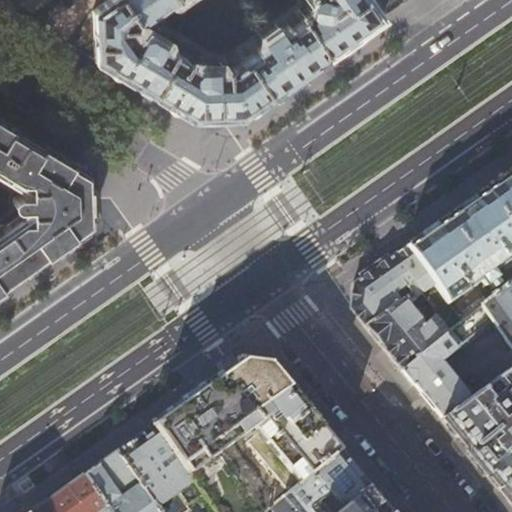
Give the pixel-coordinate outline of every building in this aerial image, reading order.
[(107,0),(92,11),(94,60),(143,90),(192,119),(242,117),(257,105),(277,92),(312,67),(347,42),(368,28),(382,18),(369,0),(107,0)] [(0,174),(22,188),(22,194),(18,194),(17,195),(16,195),(15,196),(14,197),(13,198),(13,199),(13,201),(13,202),(13,203),(14,204),(14,205),(15,206),(16,206),(17,207),(23,207),(23,213),(6,226),(1,225),(0,225),(0,287),(29,267),(90,224),(88,174),(58,156),(0,120),(0,174)] [(511,170),(503,177),(483,191),(444,218),(406,246),(433,285),(441,296),(459,323),(487,300),(482,293),(486,290),(484,287),(486,284),(489,289),(495,285),(492,280),(495,278),(491,273),(501,266),(505,271),(511,266),(511,170)] [(413,299),(433,285),(406,246),(376,267),(352,283),(352,287),(349,308),(394,362),(401,371),(459,323),(441,296),(422,313),(428,320),(423,325),(402,300),(410,294),(413,299)] [(511,279),(487,300),(459,323),(401,371),(432,408),(441,420),(471,398),(441,361),(461,344),(463,348),(492,324),(511,352),(511,279)] [(212,365),(220,376),(241,361),(233,350),(212,365)] [(241,361),(220,376),(202,389),(151,425),(207,505),(212,511),(262,511),(337,451),(320,430),(287,390),(266,364),(241,361)] [(511,367),(496,379),(503,390),(488,402),(480,391),(471,398),(441,420),(464,448),(498,489),(511,477),(511,367)] [(134,437),(114,451),(157,511),(184,511),(187,510),(184,506),(195,499),(202,508),(207,505),(151,425),(134,437)] [(94,465),(82,474),(108,511),(157,511),(114,451),(94,465)] [(354,471),(337,451),(262,511),(336,511),(367,487),(354,471)] [(54,494),(28,511),(108,511),(82,474),(54,494)] [(511,477),(498,489),(511,505),(511,477)] [(388,511),(381,504),(367,487),(336,511),(388,511)]
